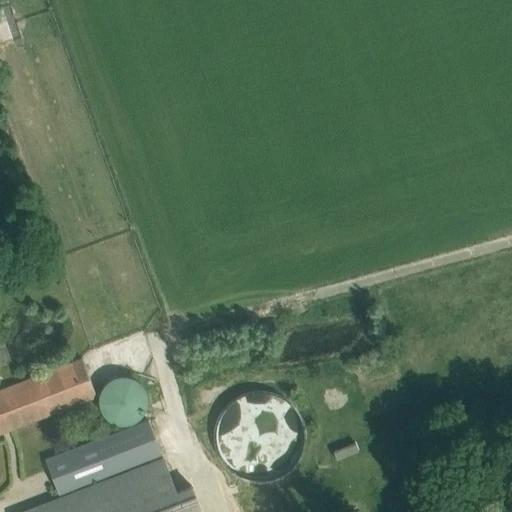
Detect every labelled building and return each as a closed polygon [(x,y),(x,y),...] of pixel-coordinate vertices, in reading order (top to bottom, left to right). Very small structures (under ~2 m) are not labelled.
[(367,364),(371,378),(396,371),(392,357),(367,364)] [(0,433),(97,396),(96,390),(83,358),(0,390),(0,433)] [(100,397),(99,399),(100,401),(100,404),(100,406),(101,408),(102,410),(103,412),(104,413),(105,415),(107,417),(108,418),(110,419),(112,420),(114,421),(118,423),(120,423),(122,424),(124,424),(126,424),(128,423),(130,423),(134,421),(138,419),(140,418),(141,416),(143,415),(144,413),(145,411),(146,409),(147,407),(147,405),(148,403),(148,401),(148,399),(148,397),(148,395),(147,393),(147,391),(146,389),(145,387),(144,385),(142,384),(141,382),(139,381),(138,379),(136,378),(134,377),(130,376),(126,375),(124,375),(119,375),(115,377),(113,377),(112,378),(110,379),(108,381),(107,382),(105,384),(104,385),(103,387),(102,389),(101,391),(100,393),(100,395),(100,397)] [(45,460),(59,494),(163,453),(150,419),(45,460)] [(164,457),(126,472),(23,511),(202,511),(191,484),(177,490),(164,457)]
